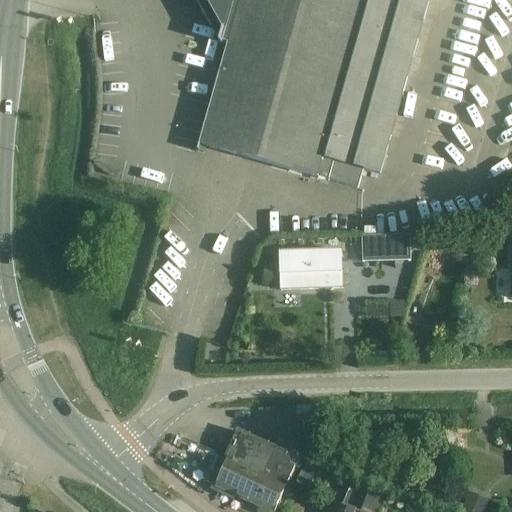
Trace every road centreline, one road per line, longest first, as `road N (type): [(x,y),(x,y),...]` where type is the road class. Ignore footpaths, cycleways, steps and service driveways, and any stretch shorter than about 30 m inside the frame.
road 1 (unclassified): [(102,471),(172,408),(208,391),(511,382)]
road 2 (unclassified): [(0,235),(0,71)]
road 3 (tertiary): [(102,471),(31,404),(0,347)]
